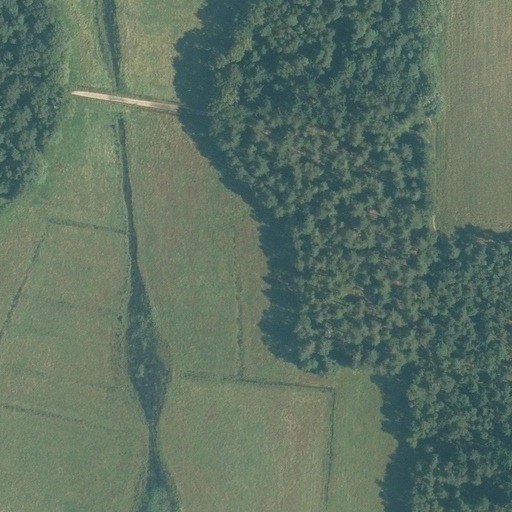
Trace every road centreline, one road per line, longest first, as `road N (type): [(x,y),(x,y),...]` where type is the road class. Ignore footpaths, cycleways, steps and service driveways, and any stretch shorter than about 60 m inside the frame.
road 1 (track): [(0,90),(233,121),(302,152),(348,187),(378,241),(402,312),(435,358),(442,511)]
road 2 (track): [(378,241),(511,240)]
